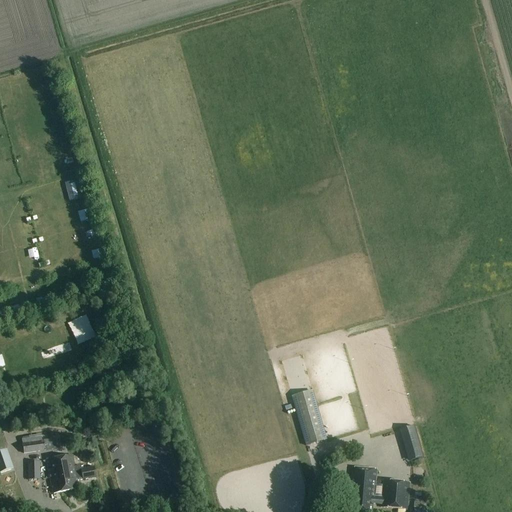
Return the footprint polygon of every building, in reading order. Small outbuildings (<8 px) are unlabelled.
[(79,180),(65,184),(69,202),(83,199),(79,180)] [(292,397),(306,446),(327,440),(313,391),(292,397)] [(291,438),(299,436),(295,415),(287,417),(291,438)] [(413,427),(399,431),(402,439),(416,435),(413,427)] [(22,444),(24,454),(59,449),(58,439),(42,441),(41,435),(28,437),(29,443),(22,444)] [(0,475),(11,472),(4,453),(0,454),(0,475)] [(78,481),(95,478),(93,470),(81,472),(80,467),(75,468),(73,456),(48,461),(55,494),(77,490),(76,485),(78,485),(78,481)] [(28,462),(28,480),(40,480),(40,462),(28,462)] [(352,479),(350,506),(352,506),(351,511),(372,511),(373,505),(382,506),(382,498),(374,497),(375,481),(376,469),(353,468),(352,479)] [(382,506),(381,509),(407,511),(409,484),(384,481),(382,498),(382,506)] [(333,482),(332,493),(344,495),(345,483),(333,482)] [(413,501),(413,511),(426,511),(426,502),(413,501)]
